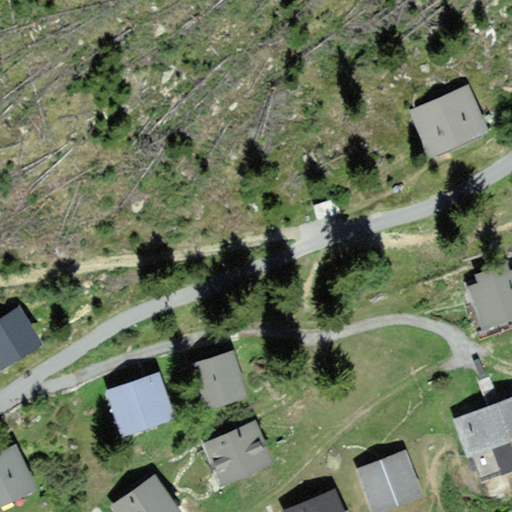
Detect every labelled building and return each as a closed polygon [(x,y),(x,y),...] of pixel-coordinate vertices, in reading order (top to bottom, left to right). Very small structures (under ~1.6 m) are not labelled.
[(464,90),(415,112),(423,131),(433,126),(442,145),(481,128),(464,90)] [(338,212),(335,199),(313,206),(317,218),(338,212)] [(511,273),(505,276),(502,268),(480,276),(483,284),(472,288),(484,321),(511,310),(511,273)] [(34,341),(16,314),(0,324),(0,357),(2,361),(34,341)] [(240,391),(229,355),(193,366),(204,402),(240,391)] [(166,412),(154,379),(114,393),(126,426),(166,412)] [(458,420),(458,421),(469,450),(481,481),(508,471),(511,469),(511,399),(481,411),(458,420)] [(265,459),(251,427),(209,446),(222,477),(265,459)] [(0,500),(29,486),(13,451),(0,456),(0,500)] [(414,490),(402,459),(401,457),(363,472),(363,474),(375,505),(414,490)] [(169,511),(171,511),(152,484),(120,508),(123,511),(169,511)] [(335,511),(330,498),(296,511),(335,511)]
